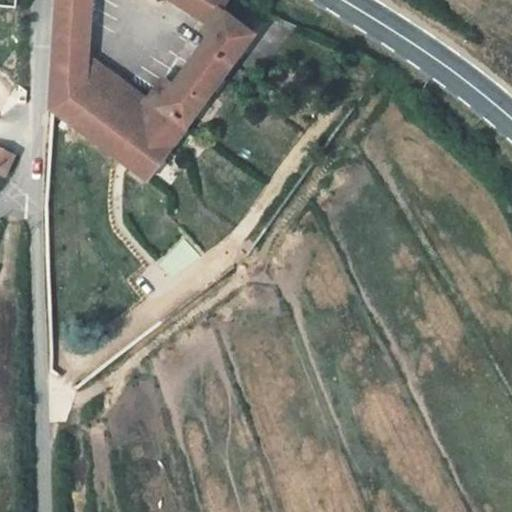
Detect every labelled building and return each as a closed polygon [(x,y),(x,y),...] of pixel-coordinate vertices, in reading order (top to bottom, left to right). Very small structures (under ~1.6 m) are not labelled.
[(146,103),(133,122),(83,87),(85,59),(86,44),(58,42),(50,113),(146,180),(183,131),(252,37),(226,19),(229,15),(223,11),(230,0),(200,0),(191,14),(215,30),(173,89),(162,80),(146,103)] [(88,16),(89,0),(59,0),(59,14),(88,16)] [(169,0),(191,14),(200,0),(169,0)] [(86,44),(88,16),(59,14),(58,42),(86,44)] [(133,122),(146,103),(85,59),(83,87),(133,122)] [(14,155),(0,148),(0,175),(3,177),(14,155)]
